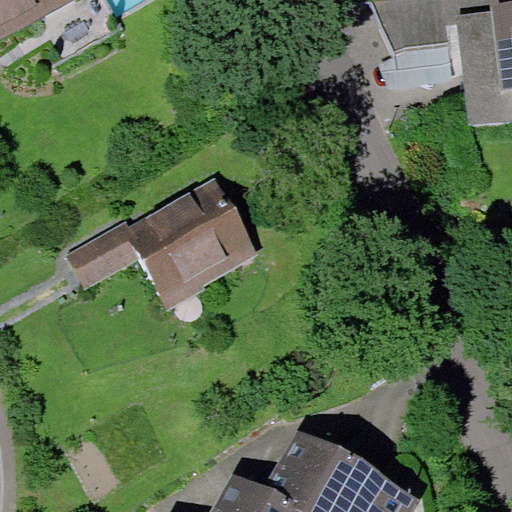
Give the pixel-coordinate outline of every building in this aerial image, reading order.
[(0,0),(0,51),(94,0),(0,0)] [(511,21),(460,27),(472,151),(511,147),(511,21)] [(97,293),(153,261),(183,313),(270,263),(227,189),(85,271),(97,293)] [(316,433),(283,495),(314,511),(426,511),(435,496),(316,433)] [(253,479),(235,511),(314,511),(283,495),(253,479)]
